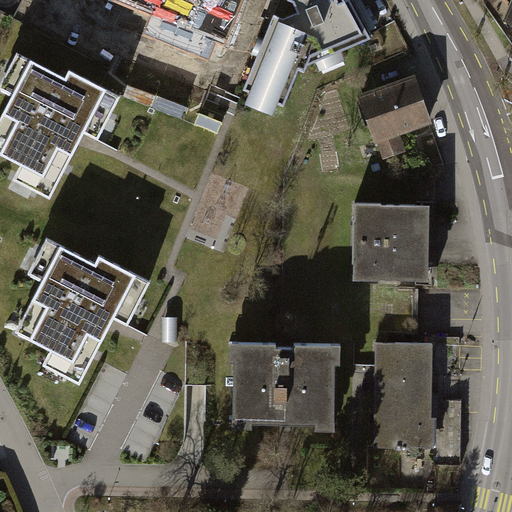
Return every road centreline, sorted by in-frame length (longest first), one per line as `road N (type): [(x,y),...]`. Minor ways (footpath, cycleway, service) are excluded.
road 1 (residential): [(33,482),(271,483)]
road 2 (tertiary): [(428,0),(454,44),(500,187)]
